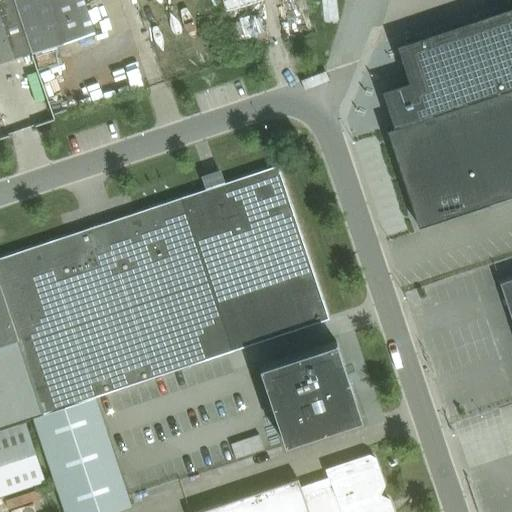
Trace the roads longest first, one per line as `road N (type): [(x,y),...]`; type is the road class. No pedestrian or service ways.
road 1 (unclassified): [(455,511),(314,88)]
road 2 (unclassified): [(0,193),(314,88)]
